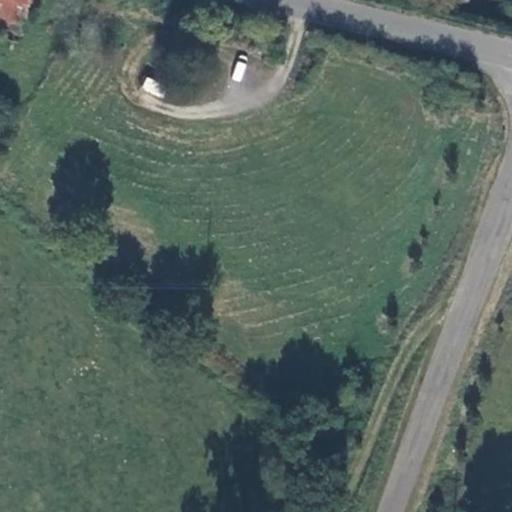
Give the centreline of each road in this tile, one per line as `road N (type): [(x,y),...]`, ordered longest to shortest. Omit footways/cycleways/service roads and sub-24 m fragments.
road 1 (unclassified): [(511,199),(388,511)]
road 2 (tertiary): [(291,0),(511,54)]
